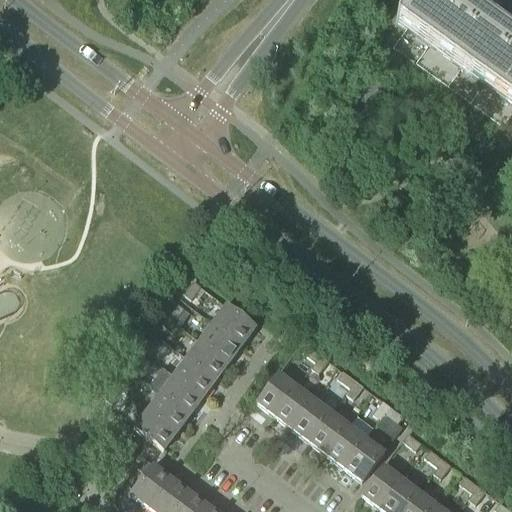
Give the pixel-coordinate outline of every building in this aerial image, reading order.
[(511,53),(439,0),(406,0),(389,23),(396,28),(403,33),(406,35),(393,55),(511,141),(511,53)] [(193,286),(182,299),(190,305),(195,299),(199,302),(204,295),(193,286)] [(176,308),(166,321),(167,322),(174,327),(183,314),(176,308)] [(213,328),(242,350),(256,332),(226,310),(213,328)] [(166,321),(160,329),(173,339),(179,331),(173,327),(174,327),(167,322),(166,321)] [(229,368),(242,350),(213,328),(199,346),(229,368)] [(142,356),(149,362),(159,349),(151,343),(142,356)] [(186,363),(216,385),(229,368),(199,346),(186,363)] [(315,367),(321,360),(308,350),(303,358),(315,367)] [(139,375),(149,362),(142,356),(131,369),(139,375)] [(321,360),(315,367),(311,373),(318,379),(329,365),(321,360)] [(203,402),(216,385),(186,363),(173,380),(203,402)] [(165,374),(152,391),(161,398),(190,420),(203,402),(173,380),(165,374)] [(350,393),(355,385),(343,376),(337,383),(350,393)] [(275,423),(297,392),(278,378),(256,409),(275,423)] [(120,382),(114,390),(115,390),(122,395),(123,396),(128,400),(133,393),(121,383),(120,382)] [(355,385),(350,393),(345,399),(353,405),(363,391),(355,385)] [(114,390),(104,403),(105,404),(112,409),(118,401),(122,395),(115,390),(114,390)] [(292,435),(314,405),(297,392),(275,423),(292,435)] [(177,437),(190,420),(161,398),(148,415),(177,437)] [(314,405),(292,435),(309,448),(331,418),(314,405)] [(385,419),(390,412),(383,406),(373,419),(380,425),(385,419)] [(390,412),(385,419),(398,429),(403,421),(390,412)] [(163,456),(177,437),(148,415),(134,433),(163,456)] [(327,461),(349,431),(331,418),(309,448),(327,461)] [(349,431),(327,461),(344,475),(366,444),(349,431)] [(407,438),(401,446),(414,456),(420,449),(407,438)] [(366,444),(344,475),(362,488),(384,458),(366,444)] [(429,455),(424,463),(437,473),(442,465),(429,455)] [(437,473),(432,478),(439,484),(449,471),(442,465),(437,473)] [(145,511),(148,511),(170,483),(152,470),(130,500),(145,511)] [(375,511),(379,511),(400,484),(383,471),(361,501),(375,511)] [(464,481),(458,489),(471,499),(477,491),(464,481)] [(170,483),(148,511),(175,511),(188,496),(170,483)] [(400,484),(379,511),(407,511),(418,497),(400,484)] [(471,499),(467,504),(474,510),(484,497),(477,491),(471,499)] [(203,511),(205,510),(188,496),(175,511),(203,511)] [(418,497),(407,511),(435,511),(436,511),(418,497)]
